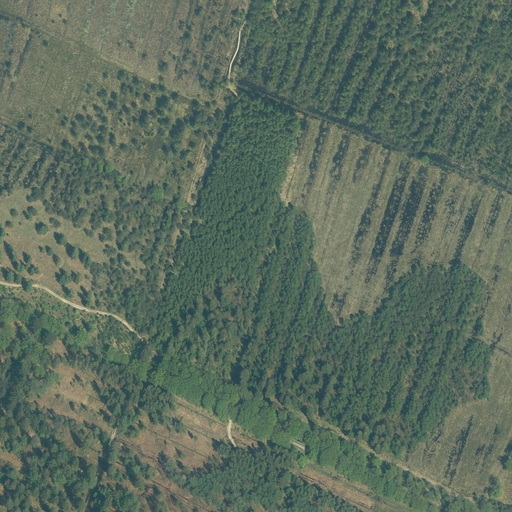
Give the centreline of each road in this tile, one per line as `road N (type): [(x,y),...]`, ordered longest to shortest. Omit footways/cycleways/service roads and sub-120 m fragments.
road 1 (track): [(511,507),(456,497),(146,347)]
road 2 (track): [(0,282),(44,289),(120,320),(146,347)]
road 3 (track): [(139,369),(84,511)]
